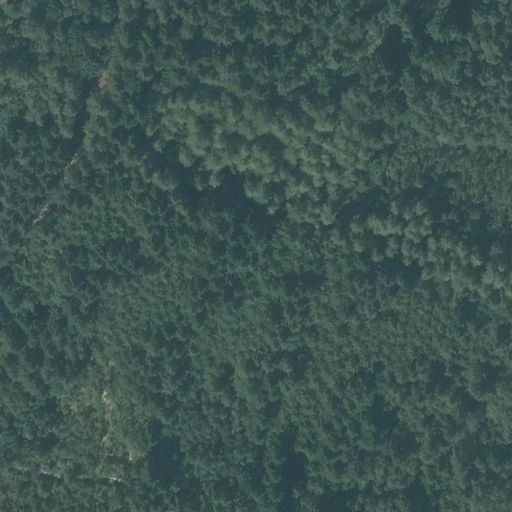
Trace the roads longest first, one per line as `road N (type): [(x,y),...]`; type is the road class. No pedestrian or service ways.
road 1 (track): [(0,415),(235,511)]
road 2 (unknown): [(0,467),(111,478),(158,511)]
